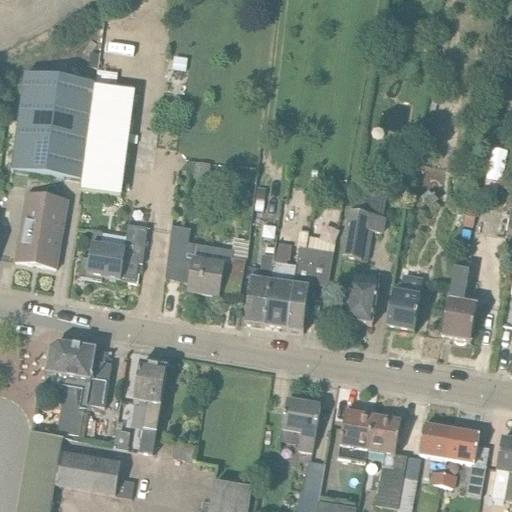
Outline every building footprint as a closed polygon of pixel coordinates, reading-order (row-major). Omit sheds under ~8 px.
[(187,61),(174,59),(172,72),(185,74),(187,61)] [(82,184),(95,88),(95,86),(25,77),(12,173),(82,184)] [(134,94),(95,88),(82,184),(81,194),(120,199),(134,94)] [(209,182),(211,165),(189,163),(187,179),(209,182)] [(255,186),(257,171),(236,169),(235,183),(255,186)] [(336,179),(331,190),(341,194),(346,184),(336,179)] [(256,188),(253,212),(263,213),(266,189),(256,188)] [(385,220),(364,216),(368,191),(354,189),(341,258),(367,265),(372,235),(382,235),(385,220)] [(15,264),(56,271),(68,204),(27,197),(15,264)] [(465,205),(462,228),(473,229),(476,206),(465,205)] [(135,211),(135,227),(147,227),(147,212),(135,211)] [(128,227),(126,238),(119,283),(135,285),(137,273),(138,266),(142,267),(148,230),(128,227)] [(94,232),(89,261),(81,260),(78,280),(102,284),(102,280),(119,283),(126,238),(94,232)] [(294,248),(299,249),(306,250),(308,234),(296,232),(294,248)] [(218,290),(240,293),(244,262),(246,262),(249,242),(233,239),(232,251),(232,252),(231,259),(230,268),(224,268),(225,266),(194,262),(194,265),(183,263),(180,285),(189,286),(188,294),(216,298),(218,290)] [(265,248),(264,256),(273,257),(274,249),(265,248)] [(302,336),(310,290),(308,289),(309,286),(327,289),(333,254),(299,249),(296,268),(287,334),(302,336)] [(258,282),(252,281),(244,327),(263,330),(272,265),(273,259),(261,257),(258,282)] [(434,283),(451,286),(454,271),(455,261),(439,258),(434,283)] [(296,268),(295,268),(272,265),(263,330),(287,334),(296,268)] [(441,340),(470,346),(477,307),(462,304),(468,273),(454,271),(451,286),(441,340)] [(351,285),(344,323),(370,328),(378,290),(377,289),(378,280),(353,275),(351,285)] [(413,335),(421,298),(408,296),(412,279),(402,277),(399,294),(393,293),(386,331),(413,335)] [(114,367),(107,366),(109,355),(57,346),(49,351),(44,386),(89,393),(87,407),(107,411),(114,367)] [(140,366),(133,405),(147,407),(139,455),(153,458),(161,410),(160,409),(166,371),(140,366)] [(280,444),(299,448),(298,454),(312,456),(320,409),(287,404),(281,434),(280,444)] [(357,412),(346,410),(339,450),(337,461),(365,466),(367,454),(367,455),(373,419),(357,416),(357,412)] [(373,419),(367,455),(384,457),(375,511),(380,511),(398,511),(403,483),(407,459),(395,457),(401,423),(373,419)] [(418,458),(447,463),(452,432),(424,427),(418,458)] [(479,437),(478,437),(452,432),(447,463),(473,467),(477,449),(479,437)] [(511,442),(501,441),(495,476),(496,476),(494,488),(491,501),(503,503),(502,505),(511,506),(511,442)] [(122,466),(60,456),(55,489),(131,502),(133,487),(118,484),(122,466)] [(320,500),(324,475),(325,468),(307,465),(303,496),(320,500)] [(485,474),(470,471),(465,498),(480,501),(485,474)] [(442,491),(444,479),(431,477),(430,490),(442,491)] [(457,481),(444,479),(442,491),(453,493),(457,481)] [(398,511),(411,511),(416,485),(403,483),(398,511)] [(213,487),(209,511),(248,511),(252,493),(213,487)]
